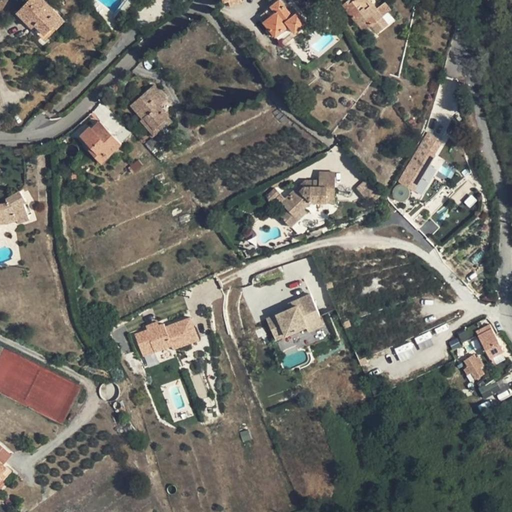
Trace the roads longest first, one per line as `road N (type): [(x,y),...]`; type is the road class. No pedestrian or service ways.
road 1 (residential): [(511,330),(501,270),(507,199),(441,0)]
road 2 (residential): [(0,140),(54,131),(73,119),(202,0)]
